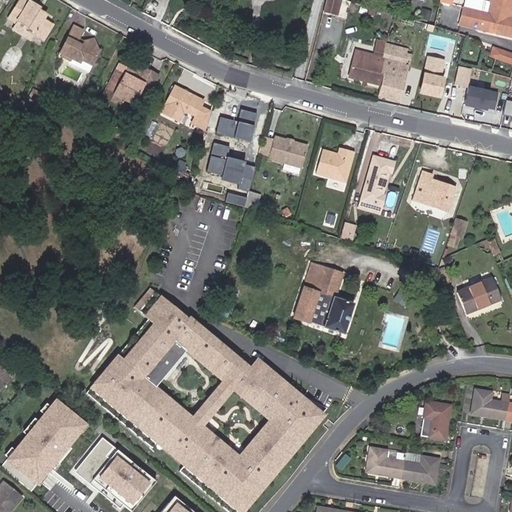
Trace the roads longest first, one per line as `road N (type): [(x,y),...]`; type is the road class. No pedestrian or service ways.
road 1 (residential): [(89,0),(191,60),(511,145)]
road 2 (residential): [(298,483),(364,404),(413,375),(511,365)]
road 3 (residential): [(298,483),(454,508)]
